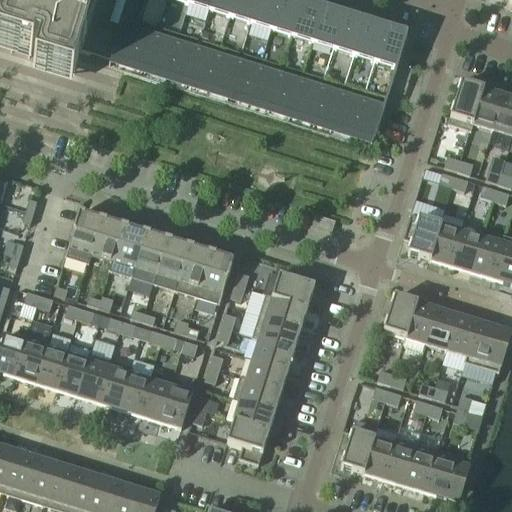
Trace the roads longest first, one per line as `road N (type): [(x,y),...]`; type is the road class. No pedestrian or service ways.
road 1 (residential): [(55,172),(373,271)]
road 2 (residential): [(309,511),(373,271)]
road 3 (residential): [(373,271),(452,36)]
road 4 (residential): [(307,511),(175,469)]
